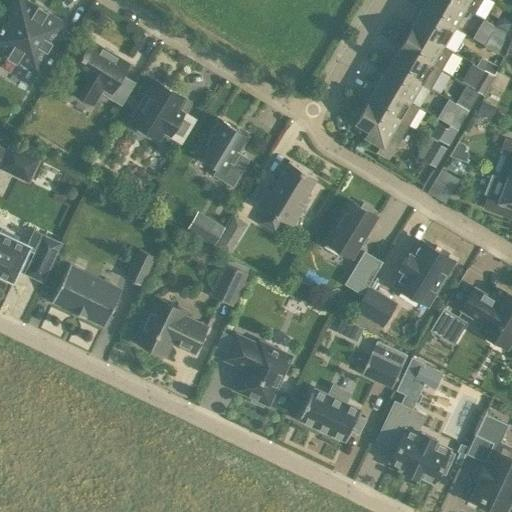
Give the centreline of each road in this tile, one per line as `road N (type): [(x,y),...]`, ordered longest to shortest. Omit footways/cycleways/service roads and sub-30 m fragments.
road 1 (residential): [(391,511),(0,327)]
road 2 (residential): [(511,250),(332,148),(307,116)]
road 3 (residential): [(307,116),(117,0)]
road 4 (residential): [(307,116),(380,0)]
